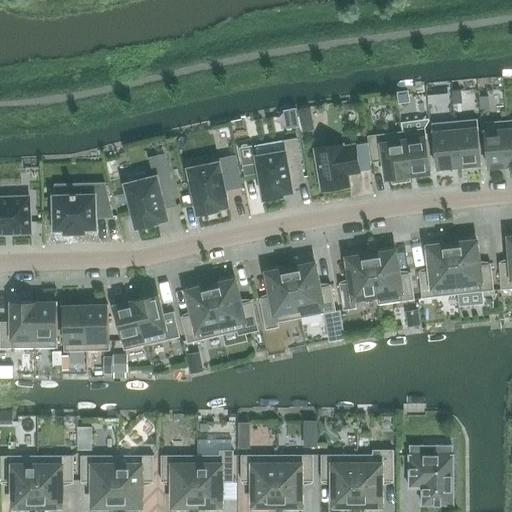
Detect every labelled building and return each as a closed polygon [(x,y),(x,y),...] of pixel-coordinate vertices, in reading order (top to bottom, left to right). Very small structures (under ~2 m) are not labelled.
[(408,91),(398,92),(399,103),(410,102),(408,91)] [(477,119),(455,121),(459,165),(481,163),(477,119)] [(509,166),(510,166),(506,120),(484,122),(488,166),(509,165),(509,166)] [(455,121),(432,123),(437,167),(459,165),(455,121)] [(425,128),(402,131),(409,175),(410,175),(431,172),(425,128)] [(411,180),(410,175),(409,175),(402,131),(368,136),(372,161),(384,160),(387,179),(393,179),(393,182),(411,180)] [(284,151),(256,156),(264,199),(266,199),(282,196),(283,196),(283,193),(293,191),(291,182),(304,180),(297,138),(283,141),(284,151)] [(315,148),(322,190),(350,185),(348,173),(360,171),(355,145),(343,147),(343,143),(315,148)] [(155,178),(127,185),(138,228),(157,223),(156,220),(166,218),(164,208),(176,204),(164,154),(150,157),(155,178)] [(218,163),(189,169),(199,214),(218,210),(218,208),(228,206),(225,190),(242,187),(235,155),(217,159),(218,163)] [(51,212),(51,226),(56,227),(56,228),(66,228),(66,232),(84,232),(84,227),(96,227),(95,217),(113,217),(105,183),(93,183),(93,195),(77,196),(77,194),(72,194),(72,196),(55,196),(55,212),(51,212)] [(0,233),(31,232),(30,196),(0,197),(0,233)] [(501,288),(511,287),(511,234),(510,235),(511,262),(500,262),(501,288)] [(462,240),(462,243),(453,244),(458,293),(494,289),(491,263),(479,265),(476,238),(462,240)] [(422,297),(458,293),(453,244),(443,245),(442,242),(428,243),(431,270),(419,271),(422,297)] [(381,253),(372,255),(378,295),(379,304),(415,299),(411,272),(399,274),(395,248),(381,250),(381,253)] [(351,281),(340,283),(344,309),(357,307),(356,298),(378,295),(372,255),(362,256),(361,253),(347,255),(351,281)] [(301,267),(291,268),(301,317),(336,310),(331,284),(319,287),(314,260),(300,263),(301,267)] [(272,297),(260,299),(266,328),(278,326),(277,322),(301,317),(291,268),(281,270),(281,267),(267,270),(272,297)] [(220,280),(221,283),(211,285),(220,325),(223,334),(257,326),(251,300),(240,303),(234,277),(220,280)] [(223,334),(220,325),(211,285),(202,288),(201,284),(187,287),(193,314),(181,316),(187,342),(223,334)] [(158,294),(136,300),(146,344),(180,336),(174,311),(162,314),(158,294)] [(114,306),(125,349),(146,344),(136,300),(135,300),(135,301),(114,306)] [(0,321),(1,347),(35,347),(35,301),(12,301),(12,321),(0,321)] [(36,301),(35,301),(35,347),(57,347),(57,303),(36,303),(36,301)] [(108,305),(86,306),(87,350),(110,349),(108,305)] [(65,351),(87,350),(86,306),(63,307),(65,351)] [(62,364),(62,351),(54,351),(54,364),(62,364)] [(0,377),(13,378),(13,366),(0,365),(0,377)] [(250,440),(239,440),(239,448),(250,448),(250,440)] [(456,455),(425,455),(425,446),(412,446),(412,455),(411,455),(411,488),(424,488),(424,505),(455,505),(456,455)] [(221,449),(221,453),(198,453),(199,505),(208,504),(208,508),(223,508),(223,480),(235,480),(235,448),(221,449)] [(382,453),(359,453),(359,504),(369,504),(369,507),(384,507),(383,480),(395,480),(395,448),(382,448),(382,453)] [(189,505),(199,505),(198,453),(162,454),(162,481),(174,481),(174,508),(189,508),(189,505)] [(269,504),(279,504),(279,453),(243,453),(243,480),(255,480),(255,508),(269,508),(269,504)] [(315,480),(315,453),(279,453),(279,504),(289,504),(289,508),(303,508),(303,480),(315,480)] [(350,504),(359,504),(359,453),(323,453),(323,480),(335,480),(335,507),(350,507),(350,504)] [(28,505),(38,505),(38,454),(1,454),(2,481),(14,481),(14,509),(28,509),(28,505)] [(74,481),(74,454),(38,454),(38,505),(48,505),(48,509),(62,509),(62,481),(74,481)] [(108,505),(118,505),(118,454),(82,454),(82,481),(94,481),(94,508),(108,508),(108,505)] [(154,481),(154,454),(118,454),(118,505),(128,505),(128,508),(142,508),(142,481),(154,481)]
